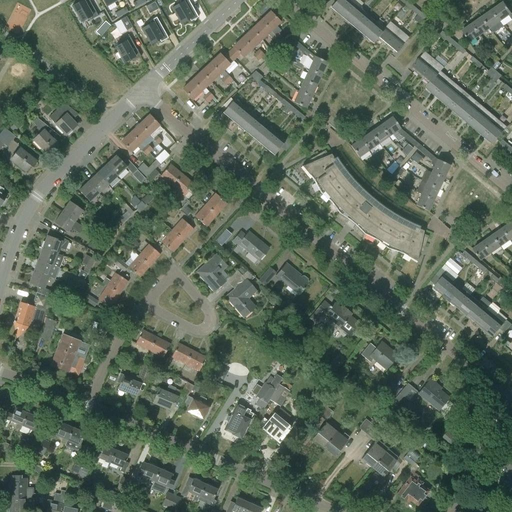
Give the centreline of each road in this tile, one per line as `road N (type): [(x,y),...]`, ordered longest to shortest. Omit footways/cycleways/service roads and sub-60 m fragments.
road 1 (residential): [(510,401),(141,91)]
road 2 (residential): [(511,192),(288,0)]
road 3 (residential): [(336,511),(87,405)]
road 4 (residential): [(0,285),(35,197),(141,91)]
road 5 (residential): [(141,91),(238,0)]
road 6 (residential): [(510,401),(454,511)]
road 7 (residential): [(145,304),(166,280),(180,280),(209,315),(205,328),(191,329)]
